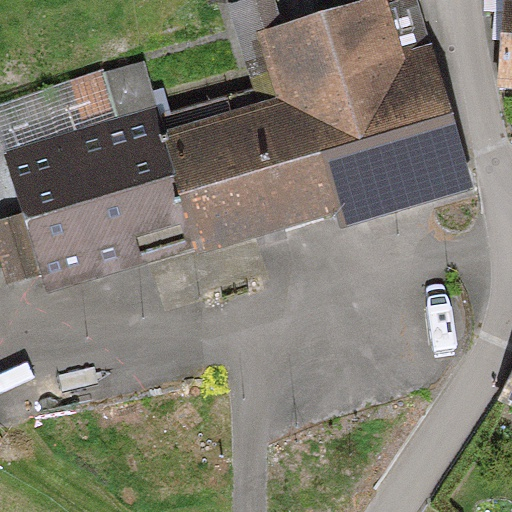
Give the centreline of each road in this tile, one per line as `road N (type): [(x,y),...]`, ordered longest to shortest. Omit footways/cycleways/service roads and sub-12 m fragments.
road 1 (residential): [(379,511),(511,307)]
road 2 (unclassified): [(511,231),(489,169),(464,0)]
